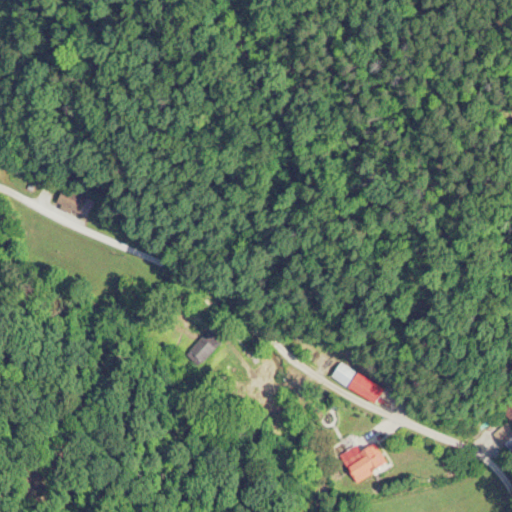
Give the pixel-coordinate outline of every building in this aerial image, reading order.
[(58,203),(83,214),(90,196),(65,186),(58,203)] [(223,341),(209,329),(190,351),(204,363),(223,341)] [(386,385),(339,363),(332,379),(378,401),(386,385)] [(511,398),(502,407),(511,420),(511,398)] [(511,437),(511,430),(506,423),(495,433),(505,444),(511,437)] [(345,463),(359,482),(388,462),(375,442),(345,463)]
